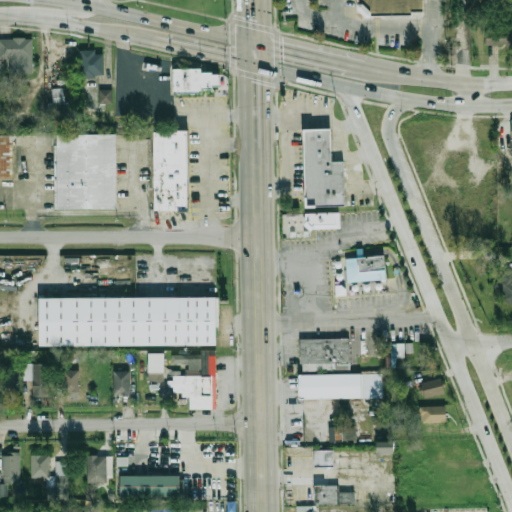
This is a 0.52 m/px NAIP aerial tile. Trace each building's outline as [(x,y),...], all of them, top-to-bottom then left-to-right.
[(361,0),(362,8),(370,16),(417,15),(417,11),(425,11),(424,0),(361,0)] [(487,47),(511,47),(511,28),(487,28),(487,47)] [(0,38),(0,60),(11,60),(11,73),(34,72),(34,38),(0,38)] [(82,51),(82,77),(104,77),(104,51),(82,51)] [(173,70),(202,69),(202,73),(213,72),(213,75),(220,75),(220,87),(213,87),(213,89),(202,89),(203,94),(174,94),(173,70)] [(65,88),(52,88),(53,103),(48,103),(48,110),(65,110),(65,88)] [(111,89),(99,90),(100,104),(112,103),(111,89)] [(305,130),(332,130),(332,161),(346,161),(347,206),(307,207),(305,130)] [(155,133),(189,132),(190,211),(155,211),(155,133)] [(58,135),(119,135),(119,209),(59,209),(58,135)] [(0,136),(17,137),(16,180),(0,179),(0,136)] [(340,228),(309,229),(305,229),(304,213),(340,212),(340,228)] [(347,259),(387,256),(389,280),(348,282),(347,259)] [(511,269),(510,268),(495,286),(511,300),(511,269)] [(40,298),(219,298),(219,346),(40,346),(40,298)] [(301,339),(351,339),(351,363),(301,363),(301,339)] [(210,350),(217,350),(219,408),(210,408),(191,409),(191,396),(184,396),(184,392),(176,392),(175,386),(169,386),(169,381),(175,381),(175,376),(190,375),(190,362),(183,362),(183,355),(203,354),(203,376),(211,376),(210,350)] [(166,382),(166,353),(151,353),(151,382),(166,382)] [(26,380),(34,380),(34,393),(53,393),(53,365),(26,365),(26,380)] [(5,368),(5,394),(20,394),(20,368),(5,368)] [(80,393),(80,371),(64,371),(64,393),(80,393)] [(115,395),(132,395),(132,371),(115,371),(115,395)] [(301,374),(363,374),(363,398),(301,399),(301,374)] [(422,382),(425,398),(446,394),(443,379),(422,382)] [(444,405),(445,420),(421,421),(421,406),(444,405)] [(328,427),(354,424),(356,438),(329,441),(328,427)] [(376,442),(377,454),(393,454),(393,441),(376,442)] [(314,450),(331,450),(331,464),(314,464),(314,450)] [(21,455),(2,455),(2,495),(21,495),(21,455)] [(47,500),(69,500),(69,461),(53,461),(53,455),(32,455),(32,477),(47,477),(47,500)] [(108,483),(108,455),(88,455),(88,483),(108,483)] [(119,474),(177,475),(177,496),(119,496),(119,474)] [(318,484),(338,484),(338,491),(353,491),(353,504),(313,504),(313,488),(318,488),(318,484)]
